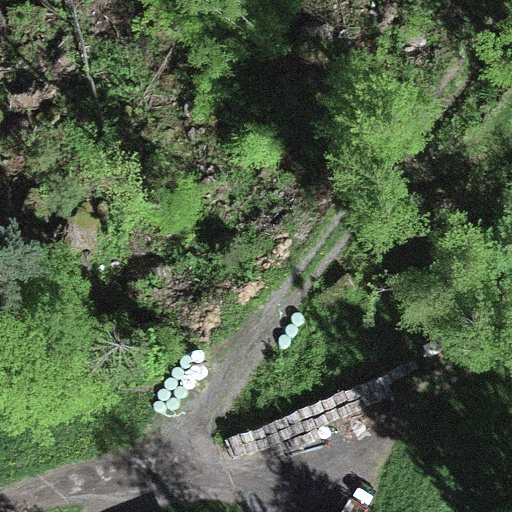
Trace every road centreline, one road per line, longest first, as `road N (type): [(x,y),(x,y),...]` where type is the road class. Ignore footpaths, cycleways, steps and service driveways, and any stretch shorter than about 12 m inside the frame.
road 1 (track): [(151,474),(397,144),(511,13)]
road 2 (track): [(0,504),(197,468),(309,479)]
road 3 (track): [(309,479),(511,326)]
